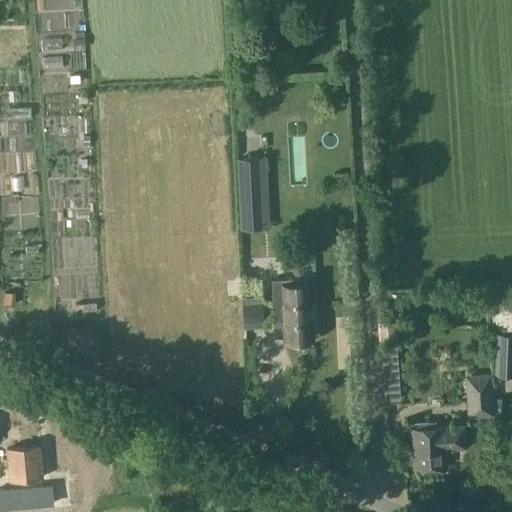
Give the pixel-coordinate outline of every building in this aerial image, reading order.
[(28,0),(29,9),(63,8),(62,0),(28,0)] [(19,21),(2,21),(1,44),(18,44),(19,21)] [(84,36),(75,37),(76,48),(85,47),(84,36)] [(80,71),(63,72),(64,82),(81,81),(80,71)] [(24,133),(24,118),(4,119),(4,134),(24,133)] [(274,155),(274,141),(255,140),(254,153),(274,155)] [(238,157),(242,227),(261,226),(257,156),(238,157)] [(72,160),(49,159),(49,171),(72,171),(72,160)] [(272,245),(273,234),(240,233),(240,244),(272,245)] [(281,325),(282,342),(315,340),(311,280),(300,281),(299,277),(271,279),(274,326),(281,325)] [(242,296),(243,326),(263,325),(261,295),(242,296)] [(96,302),(85,302),(85,310),(96,310),(96,302)] [(395,321),(378,321),(378,341),(385,341),(395,341),(395,321)] [(511,334),(496,333),(494,373),(511,373),(511,334)] [(398,371),(382,372),(384,398),(400,397),(398,371)] [(492,373),(465,375),(468,418),(495,416),(492,373)] [(413,467),(448,465),(447,449),(465,447),(464,424),(410,428),(413,467)] [(12,479),(40,477),(38,447),(9,450),(12,479)] [(52,485),(0,489),(0,508),(53,503),(52,485)]
